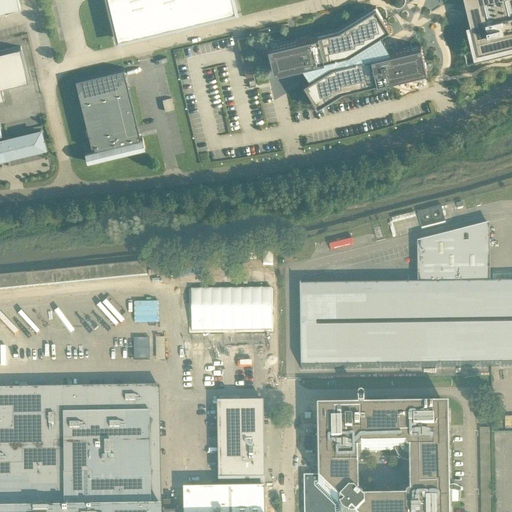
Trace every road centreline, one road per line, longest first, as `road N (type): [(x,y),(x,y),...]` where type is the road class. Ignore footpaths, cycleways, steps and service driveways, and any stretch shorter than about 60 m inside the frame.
road 1 (unclassified): [(68,190),(356,149),(451,120),(511,88)]
road 2 (unclassified): [(68,190),(52,99),(59,64),(328,0)]
road 3 (unknown): [(171,291),(260,258),(292,269)]
